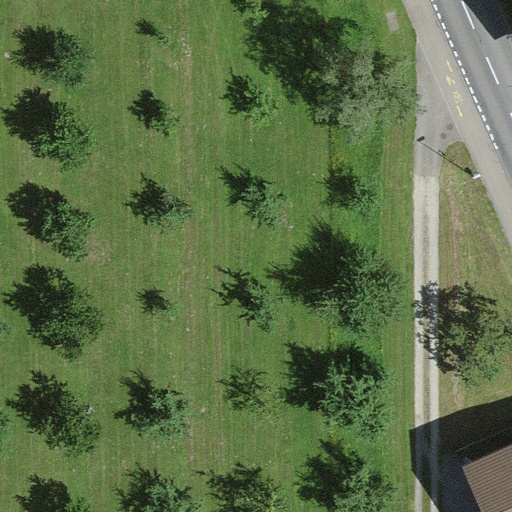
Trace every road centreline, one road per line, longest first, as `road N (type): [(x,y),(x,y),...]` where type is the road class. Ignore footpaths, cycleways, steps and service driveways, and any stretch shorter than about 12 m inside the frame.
road 1 (track): [(428,511),(430,142),(486,58)]
road 2 (secondary): [(460,0),(511,117)]
